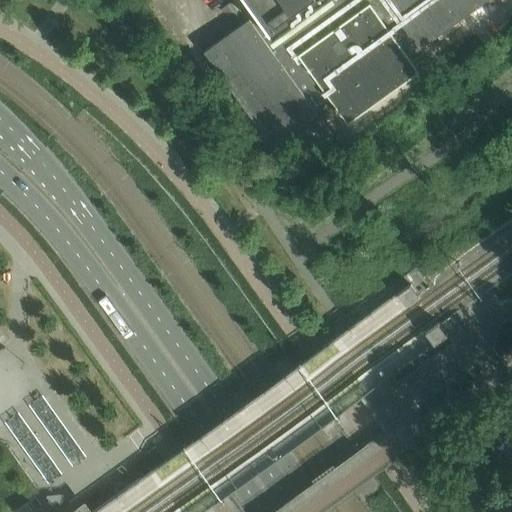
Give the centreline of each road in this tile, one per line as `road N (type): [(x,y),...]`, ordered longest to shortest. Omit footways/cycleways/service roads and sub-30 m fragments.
road 1 (secondary): [(296,511),(141,291),(0,115)]
road 2 (secondary): [(0,170),(44,214),(259,511)]
